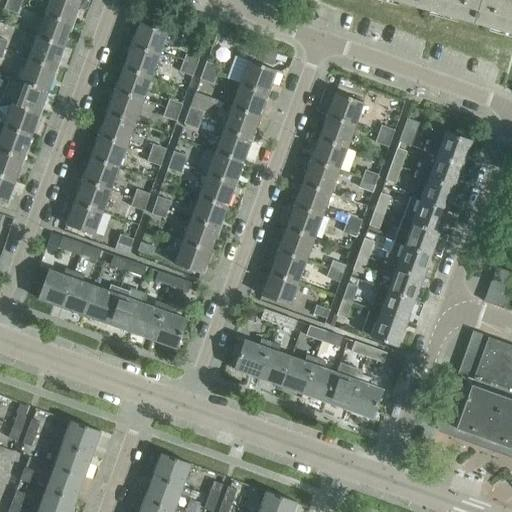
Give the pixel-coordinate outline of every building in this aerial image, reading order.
[(21,5),(8,0),(4,9),(18,14),(21,5)] [(79,0),(49,0),(44,13),(72,23),(80,0),(79,0)] [(511,0),(393,0),(511,33),(511,0)] [(44,13),(36,35),(64,46),(72,23),(44,13)] [(140,22),(131,44),(159,54),(167,32),(140,22)] [(36,35),(28,58),(56,68),(64,46),(36,35)] [(131,44),(123,67),(151,77),(159,54),(131,44)] [(212,47),(203,70),(216,75),(225,52),(212,47)] [(260,47),(255,58),(272,64),(276,53),(260,47)] [(186,55),(182,63),(196,68),(199,59),(186,55)] [(28,58),(20,81),(48,91),(56,68),(28,58)] [(248,61),(240,83),(268,93),(276,71),(248,61)] [(196,68),(182,63),(179,72),(192,76),(196,68)] [(123,67),(115,89),(143,99),(151,77),(123,67)] [(216,75),(203,70),(200,79),(213,84),(216,75)] [(20,81),(12,103),(39,113),(48,91),(20,81)] [(240,83),(232,106),(260,116),(268,93),(240,83)] [(115,89),(107,112),(135,122),(143,99),(115,89)] [(336,92),(327,115),(355,125),(363,102),(336,92)] [(169,99),(166,108),(179,112),(183,104),(169,99)] [(12,103),(3,126),(31,136),(39,113),(12,103)] [(232,106),(223,128),(251,138),(260,116),(232,106)] [(190,107),(187,115),(200,120),(203,111),(190,107)] [(179,112),(166,108),(163,116),(176,121),(179,112)] [(107,112),(99,135),(126,145),(135,122),(107,112)] [(200,120),(187,115),(184,124),(197,129),(200,120)] [(327,115),(319,137),(347,147),(355,125),(327,115)] [(399,142),(411,146),(419,123),(407,119),(399,142)] [(381,125),(378,134),(392,139),(395,130),(381,125)] [(3,126),(0,135),(0,150),(23,159),(31,136),(3,126)] [(223,128),(215,151),(243,161),(251,138),(223,128)] [(423,151),(436,156),(437,155),(463,164),(471,142),(445,132),(440,145),(427,140),(423,151)] [(392,139),(378,134),(375,142),(388,147),(392,139)] [(99,135),(91,157),(118,167),(126,145),(99,135)] [(319,137),(311,160),(338,170),(344,172),(347,164),(341,162),(347,147),(319,137)] [(153,144),(150,153),(163,158),(166,149),(153,144)] [(397,148),(391,164),(401,167),(406,151),(397,148)] [(0,150),(0,175),(15,181),(23,159),(0,150)] [(215,151),(207,174),(235,184),(243,161),(215,151)] [(174,152),(171,160),(184,165),(187,156),(174,152)] [(163,158),(150,153),(147,161),(160,166),(163,158)] [(419,163),(415,172),(455,187),(463,164),(437,155),(436,156),(432,168),(419,163)] [(91,157),(82,180),(110,190),(118,167),(91,157)] [(184,165),(171,160),(168,169),(181,173),(184,165)] [(311,160),(303,182),(330,192),(336,178),(339,179),(342,173),(338,172),(338,170),(311,160)] [(401,167),(391,164),(385,180),(395,183),(401,167)] [(365,170),(362,178),(375,183),(378,175),(365,170)] [(425,187),(420,200),(447,210),(455,187),(415,172),(411,183),(425,187)] [(207,174),(199,196),(227,206),(235,184),(207,174)] [(15,181),(0,175),(0,201),(7,204),(15,181)] [(375,183),(362,178),(359,187),(372,192),(375,183)] [(82,180),(74,202),(102,212),(110,190),(82,180)] [(303,182),(295,205),(322,215),(330,192),(303,182)] [(137,189),(134,198),(147,202),(150,194),(137,189)] [(359,202),(367,205),(371,196),(362,193),(359,202)] [(381,193),(375,209),(384,213),(390,196),(381,193)] [(199,196),(191,219),(219,229),(227,206),(199,196)] [(411,196),(403,219),(439,232),(447,210),(420,200),(411,196)] [(157,197),(154,205),(168,210),(171,201),(157,197)] [(147,202),(134,198),(131,206),(144,211),(147,202)] [(102,212),(74,202),(66,225),(94,235),(102,212)] [(168,210),(154,205),(151,214),(165,218),(168,210)] [(295,205),(286,228),(314,238),(322,215),(295,205)] [(384,213),(375,209),(369,225),(379,229),(384,213)] [(349,215),(346,223),(359,228),(362,220),(349,215)] [(191,219),(183,241),(210,252),(219,229),(191,219)] [(403,219),(394,242),(430,255),(439,232),(403,219)] [(359,228),(346,223),(343,232),(356,237),(359,228)] [(286,228),(278,250),(306,260),(314,238),(286,228)] [(367,234),(378,238),(375,245),(389,250),(394,238),(369,229),(367,234)] [(117,243),(130,248),(133,239),(120,234),(117,243)] [(81,256),(81,254),(85,245),(63,237),(59,248),(81,256)] [(364,238),(358,254),(368,258),(374,242),(364,238)] [(210,252),(183,241),(174,264),(202,274),(210,252)] [(138,251),(151,255),(154,247),(140,242),(138,251)] [(386,252),(382,263),(422,277),(430,255),(394,242),(390,253),(386,252)] [(85,245),(81,254),(97,260),(101,250),(85,245)] [(278,250),(270,273),(297,283),(306,260),(278,250)] [(368,258),(358,254),(353,270),(362,274),(368,258)] [(110,265),(127,271),(130,261),(114,255),(110,265)] [(333,260),(329,269),(342,273),(346,265),(333,260)] [(130,261),(127,271),(143,276),(146,266),(130,261)] [(392,279),(387,291),(414,300),(422,277),(382,263),(379,274),(392,279)] [(39,266),(34,281),(44,285),(49,270),(39,266)] [(491,278),(511,285),(511,272),(495,267),(495,268),(496,268),(492,278),(491,277),(491,278)] [(39,299),(62,308),(75,272),(66,268),(63,275),(51,271),(52,270),(50,269),(49,270),(44,285),(39,299)] [(342,273),(329,269),(326,277),(339,282),(342,273)] [(155,281),(171,287),(175,277),(159,271),(155,281)] [(62,308),(85,316),(95,286),(94,285),(94,286),(82,282),(85,275),(75,272),(62,308)] [(297,283),(270,273),(262,295),(289,305),(297,283)] [(175,277),(171,287),(188,293),(191,283),(175,277)] [(487,290),(510,298),(511,293),(511,285),(491,278),(490,279),(492,279),(488,289),(487,289),(487,290)] [(348,283),(342,299),(352,303),(358,287),(348,283)] [(85,316),(107,324),(120,288),(111,285),(108,291),(97,287),(95,286),(85,316)] [(107,324),(130,332),(140,302),(139,302),(127,298),(130,291),(120,288),(107,324)] [(506,310),(510,298),(487,290),(486,291),(487,291),(484,300),(483,300),(483,301),(506,310)] [(387,291),(380,312),(379,313),(406,323),(414,300),(387,291)] [(352,303),(342,299),(336,315),(346,319),(352,303)] [(130,332),(152,340),(165,304),(155,301),(153,307),(142,303),(140,302),(130,332)] [(165,304),(152,340),(175,348),(186,319),(184,318),(172,314),(175,308),(165,304)] [(313,314),(326,319),(329,310),(316,305),(313,314)] [(261,319),(277,325),(281,315),(264,309),(261,319)] [(379,313),(380,312),(370,309),(362,332),(397,345),(406,323),(379,313)] [(281,315),(277,325),(293,331),(297,321),(281,315)] [(306,335),(322,341),(326,331),(310,325),(306,335)] [(326,331),(322,341),(338,347),(342,337),(326,331)] [(511,345),(495,340),(496,339),(473,331),(472,333),(474,333),(470,343),(469,342),(468,344),(469,344),(466,354),(465,354),(464,355),(465,356),(462,365),(461,365),(460,367),(461,367),(458,376),(457,375),(456,377),(472,383),(462,410),(456,408),(452,421),(457,423),(455,428),(457,428),(458,427),(486,437),(485,438),(487,439),(488,437),(511,445),(511,345)] [(235,370),(257,378),(270,342),(261,339),(259,345),(247,341),(245,340),(235,370)] [(351,351),(367,357),(371,347),(355,341),(351,351)] [(257,378),(280,386),(291,356),(289,356),(278,352),(280,345),(270,342),(257,378)] [(371,347),(367,357),(383,363),(387,353),(371,347)] [(280,386),(303,394),(316,358),(307,355),(304,361),(292,357),(293,357),(291,356),(280,386)] [(303,394),(326,402),(336,372),(335,372),(334,372),(323,368),(325,362),(316,358),(303,394)] [(326,402),(348,411),(361,375),(352,371),(349,378),(338,373),(336,372),(326,402)] [(361,375),(348,411),(371,419),(382,389),(380,388),(368,384),(370,378),(361,375)] [(17,414),(13,426),(21,429),(26,417),(17,414)] [(32,419),(27,431),(35,434),(40,422),(32,419)] [(70,421),(63,443),(91,453),(99,432),(100,432),(100,431),(70,420),(70,421)] [(21,429),(13,426),(9,438),(17,441),(21,429)] [(35,434),(27,431),(23,442),(31,445),(35,434)] [(63,443),(55,466),(83,476),(91,453),(63,443)] [(160,454),(153,476),(181,486),(189,465),(190,465),(190,464),(160,453),(160,454)] [(55,466),(46,488),(75,499),(83,476),(55,466)] [(21,479),(29,482),(34,470),(25,467),(21,479)] [(153,476),(144,498),(173,509),(181,486),(153,476)] [(214,481),(208,497),(216,500),(222,484),(214,481)] [(228,486),(222,502),(230,505),(236,489),(228,486)] [(46,488),(37,511),(70,511),(75,499),(46,488)] [(265,492),(258,511),(290,511),(294,502),(295,503),(295,502),(265,490),(264,492),(265,492)] [(17,491),(12,504),(20,507),(25,494),(17,491)] [(216,500),(208,497),(204,508),(212,511),(216,500)] [(144,498),(139,511),(171,511),(173,509),(144,498)] [(227,511),(230,505),(222,502),(218,511),(227,511)]
